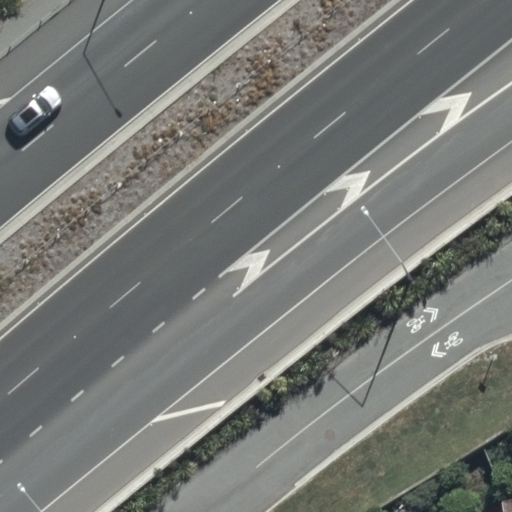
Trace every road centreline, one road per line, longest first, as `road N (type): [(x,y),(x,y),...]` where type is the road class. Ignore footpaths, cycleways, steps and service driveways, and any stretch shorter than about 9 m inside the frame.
road 1 (trunk): [(511,112),(0,492)]
road 2 (motorway): [(486,0),(0,403)]
road 3 (residential): [(511,280),(201,511)]
road 4 (trunk): [(0,171),(208,0)]
